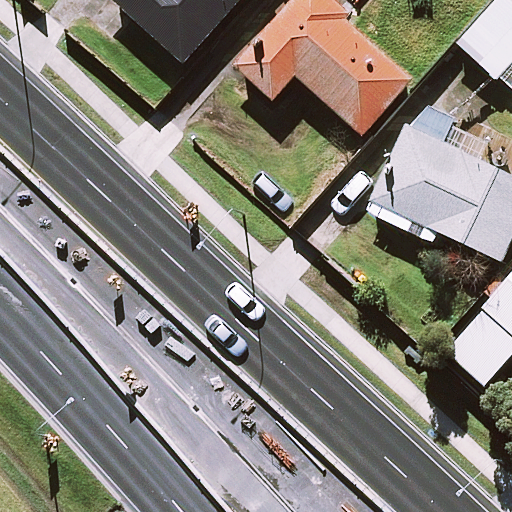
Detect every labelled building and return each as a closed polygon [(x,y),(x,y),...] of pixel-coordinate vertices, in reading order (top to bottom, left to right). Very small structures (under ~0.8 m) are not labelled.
[(239,0),(110,0),(182,64),(239,0)] [(411,84),(325,0),(294,0),(231,64),(271,103),(297,76),(359,138),(411,84)] [(511,6),(504,0),(498,0),(457,46),(511,94),(511,6)] [(511,234),(511,180),(407,130),(367,213),(429,243),(434,233),(498,263),(511,234)] [(511,263),(475,304),(511,338),(511,263)]
